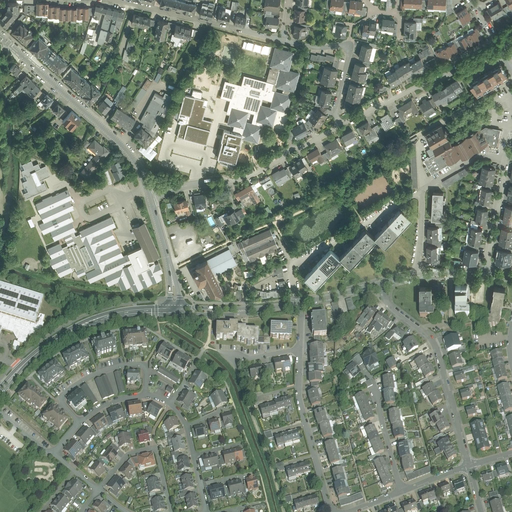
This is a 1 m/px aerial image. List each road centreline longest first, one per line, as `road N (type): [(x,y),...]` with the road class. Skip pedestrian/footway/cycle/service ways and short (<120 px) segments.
road 1 (residential): [(0,36),(126,150),(150,196)]
road 2 (residential): [(381,282),(384,300),(436,350),(469,465)]
road 3 (tertiary): [(0,391),(31,356),(74,328),(130,311),(168,310)]
road 4 (residential): [(298,303),(293,265),(422,189)]
road 5 (track): [(206,345),(240,377),(283,511)]
road 6 (residential): [(283,40),(111,0)]
road 7 (residential): [(299,349),(301,410),(330,511)]
road 8 (residential): [(342,126),(334,107),(348,45),(283,40)]
road 9 (residential): [(79,422),(63,394),(104,370),(143,366),(145,396)]
road 10 (residential): [(97,489),(123,457),(155,447),(170,511)]
road 11 (residential): [(218,182),(255,175),(342,126)]
